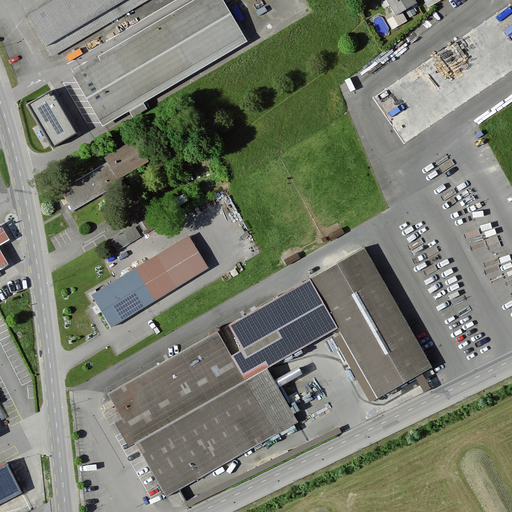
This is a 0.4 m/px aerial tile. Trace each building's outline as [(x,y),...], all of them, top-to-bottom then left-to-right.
[(51,0),(26,15),(51,57),(145,0),(51,0)] [(222,0),(204,0),(72,76),(97,119),(243,35),(222,0)] [(414,0),(383,0),(393,18),(417,5),(414,0)] [(52,92),(29,104),(53,146),(75,133),(52,92)] [(107,163),(61,190),(73,211),(119,183),(117,180),(148,161),(135,139),(104,157),(107,163)] [(5,222),(0,225),(0,271),(15,263),(5,247),(16,240),(5,222)] [(112,237),(117,247),(142,234),(136,224),(112,237)] [(195,235),(97,296),(116,328),(215,268),(195,235)] [(370,246),(316,276),(345,329),(349,336),(343,339),(376,399),(437,366),(370,246)] [(316,276),(235,324),(249,348),(238,354),(254,381),(278,367),(345,329),(316,276)] [(227,334),(119,394),(174,492),(307,418),(278,367),(254,381),(238,354),(227,334)] [(0,510),(30,494),(0,437),(0,510)]
